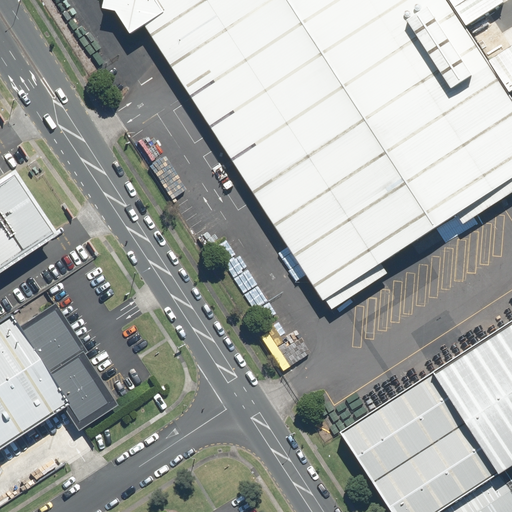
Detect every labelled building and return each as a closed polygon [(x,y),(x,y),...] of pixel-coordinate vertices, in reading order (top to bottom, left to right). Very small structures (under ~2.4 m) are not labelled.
[(329,301),(511,182),(511,94),(488,57),(463,19),(450,0),(109,0),(108,8),(121,11),(135,32),(148,24),(329,301)] [(450,0),(463,19),(492,0),(450,0)] [(511,42),(488,57),(511,94),(511,42)] [(0,271),(58,233),(16,171),(0,181),(0,271)] [(20,326),(13,315),(0,323),(0,449),(65,407),(80,430),(119,404),(53,304),(20,326)] [(511,325),(441,371),(505,471),(511,466),(511,325)] [(444,511),(502,475),(506,473),(505,471),(441,371),(346,431),(397,511),(444,511)] [(511,511),(511,490),(502,475),(444,511),(511,511)]
